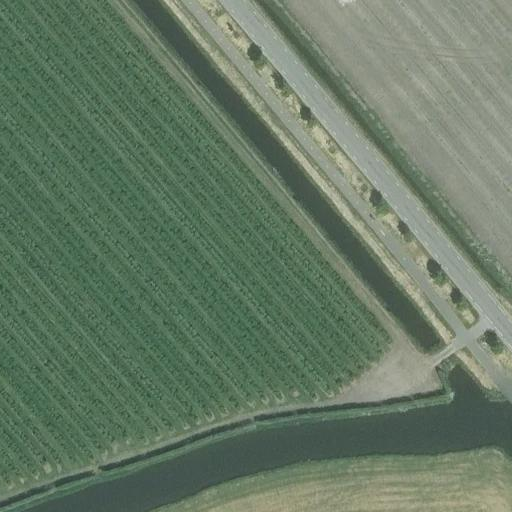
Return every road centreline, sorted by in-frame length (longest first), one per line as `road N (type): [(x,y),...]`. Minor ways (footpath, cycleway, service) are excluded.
road 1 (tertiary): [(511,338),(226,0)]
road 2 (track): [(127,460),(250,417),(376,400),(494,316)]
